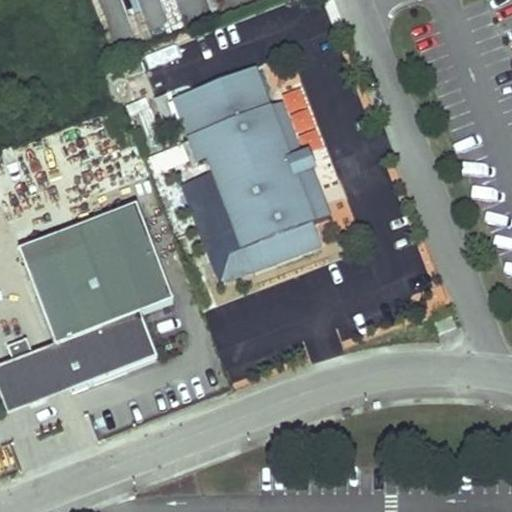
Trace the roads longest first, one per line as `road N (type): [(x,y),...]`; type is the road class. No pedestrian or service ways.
road 1 (unclassified): [(0,510),(340,382),(422,367),(480,370)]
road 2 (unclassified): [(480,370),(479,322),(352,0)]
